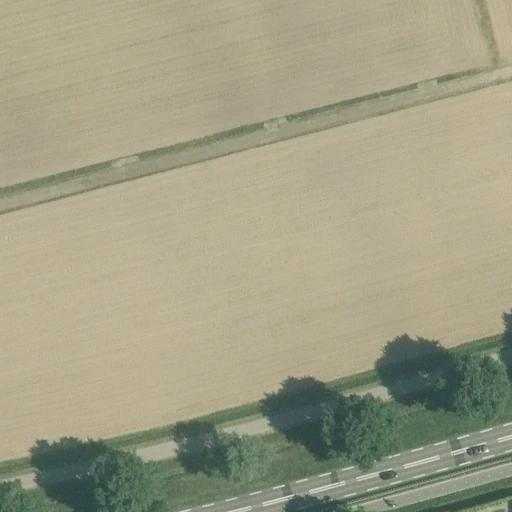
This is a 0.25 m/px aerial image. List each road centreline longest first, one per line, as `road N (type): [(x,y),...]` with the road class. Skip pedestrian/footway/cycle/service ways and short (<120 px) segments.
road 1 (track): [(511,72),(0,207)]
road 2 (unclassified): [(0,487),(511,354)]
road 3 (primary): [(234,511),(511,437)]
